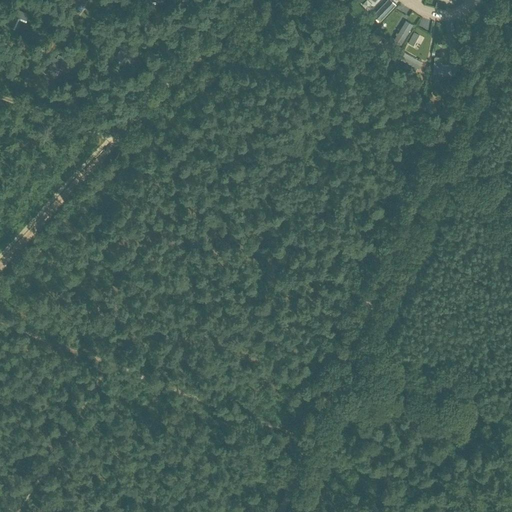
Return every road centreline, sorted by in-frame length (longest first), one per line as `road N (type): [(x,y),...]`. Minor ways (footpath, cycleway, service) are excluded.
road 1 (track): [(0,96),(118,144),(376,290)]
road 2 (track): [(278,511),(441,147)]
road 3 (track): [(0,264),(226,32)]
road 4 (track): [(450,127),(508,0)]
